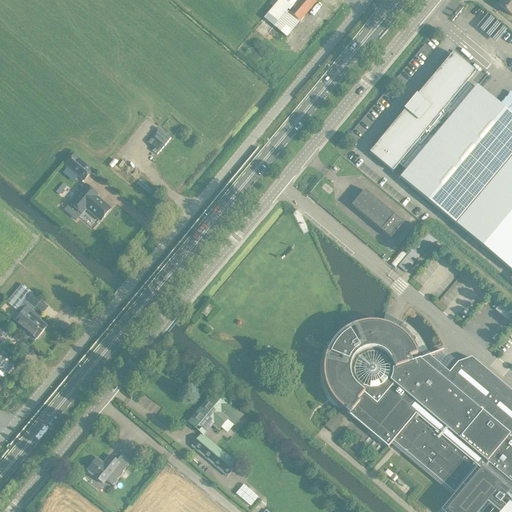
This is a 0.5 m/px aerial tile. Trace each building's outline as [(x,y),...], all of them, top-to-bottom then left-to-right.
[(293,7),(285,0),(281,0),(265,20),(286,37),(300,21),(289,12),(293,7)] [(299,0),(293,7),(289,12),(300,21),(317,0),(299,0)] [(511,0),(502,0),(498,5),(511,16),(511,0)] [(411,106),(372,152),(392,169),(398,163),(407,171),(400,178),(483,248),(483,247),(511,272),(511,278),(511,280),(511,281),(511,115),(478,87),(476,89),(467,81),(473,73),(454,56),(415,102),(413,100),(409,105),(411,106)] [(83,182),(93,171),(74,155),(64,167),(83,182)] [(94,198),(96,196),(84,185),(68,204),(80,215),(85,209),(99,221),(109,209),(98,199),(97,201),(94,198)] [(390,238),(403,222),(364,190),(351,205),(390,238)] [(427,248),(420,242),(399,267),(406,273),(427,248)] [(28,307),(33,311),(41,301),(22,285),(6,303),(17,311),(21,314),(28,307)] [(511,321),(511,314),(500,305),(495,311),(511,324),(511,321)] [(38,315),(33,311),(28,307),(21,314),(16,321),(38,339),(48,326),(36,317),(38,315)] [(206,320),(213,311),(209,307),(201,316),(206,320)] [(341,335),(326,388),(346,414),(388,449),(394,442),(454,493),(462,484),(467,487),(445,511),(481,511),(487,505),(494,511),(492,511),(511,511),(511,392),(472,359),(458,364),(451,373),(429,357),(444,352),(419,360),(418,356),(418,355),(399,332),(404,323),(403,323),(398,331),(396,330),(384,325),(368,324),(341,335)] [(33,352),(23,343),(19,347),(29,356),(33,352)] [(0,355),(0,354),(0,376),(4,380),(15,367),(0,355)] [(203,435),(212,424),(219,430),(228,419),(235,425),(243,416),(215,392),(188,423),(203,435)] [(325,427),(333,434),(342,423),(334,416),(325,427)] [(227,478),(236,467),(200,437),(191,447),(227,478)] [(123,472),(132,461),(123,454),(118,461),(111,456),(103,464),(96,459),(88,469),(95,475),(94,476),(104,484),(106,481),(113,486),(124,473),(123,472)] [(384,474),(394,482),(397,478),(395,476),(387,470),(384,474)] [(268,497),(262,504),(271,511),(275,511),(280,507),(268,497)]
